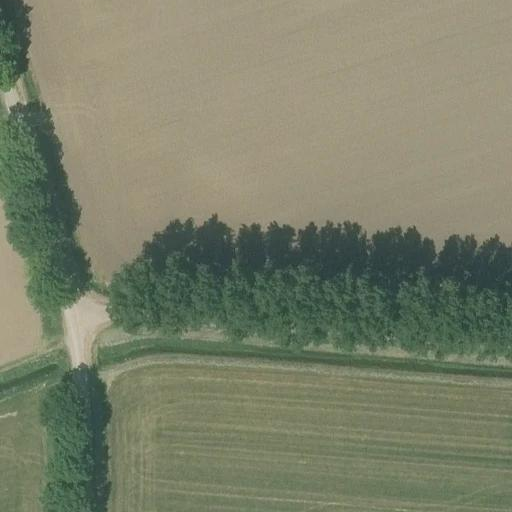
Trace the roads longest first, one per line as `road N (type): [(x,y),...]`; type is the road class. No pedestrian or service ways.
road 1 (unclassified): [(511,348),(125,316),(76,324)]
road 2 (unclassified): [(76,324),(0,62)]
road 3 (unclassified): [(82,511),(76,324)]
